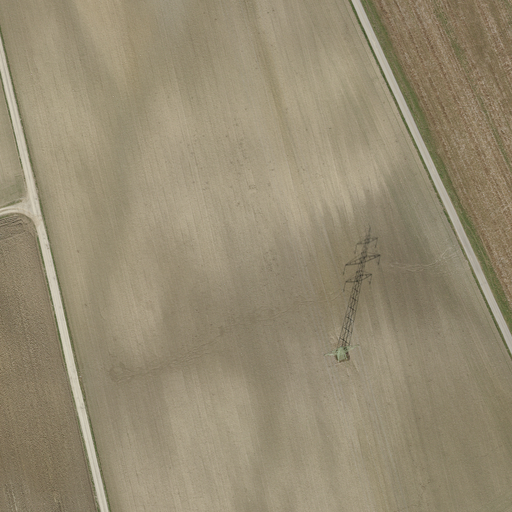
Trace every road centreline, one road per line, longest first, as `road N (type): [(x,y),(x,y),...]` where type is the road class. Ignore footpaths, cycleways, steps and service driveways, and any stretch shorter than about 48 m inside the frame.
road 1 (residential): [(357,0),(511,344)]
road 2 (track): [(103,511),(35,202)]
road 3 (track): [(35,202),(0,49)]
